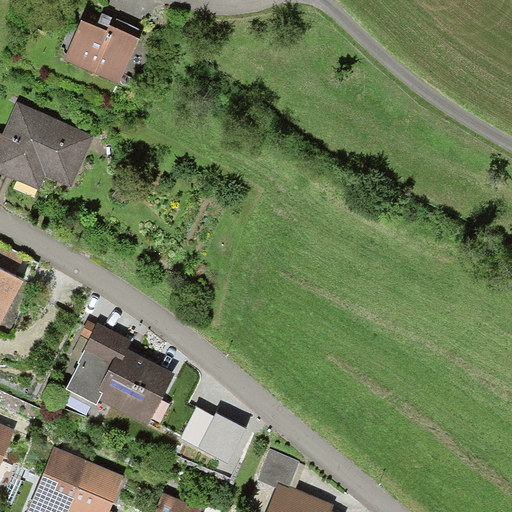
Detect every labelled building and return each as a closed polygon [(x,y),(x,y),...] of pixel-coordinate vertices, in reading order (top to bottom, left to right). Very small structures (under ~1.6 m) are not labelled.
[(102,15),(87,9),(64,61),(120,85),(143,31),(113,18),(113,19),(108,17),(103,14),(102,15)] [(94,138),(16,104),(3,135),(0,133),(0,174),(10,178),(41,192),(47,178),(72,188),(94,138)] [(0,328),(23,285),(4,275),(0,272),(0,328)] [(133,343),(98,325),(84,352),(112,367),(114,362),(122,366),(129,352),(133,343)] [(175,376),(129,352),(122,366),(114,362),(112,367),(84,352),(78,365),(80,366),(66,392),(97,408),(100,402),(148,428),(175,376)] [(16,431),(0,424),(0,469),(2,463),(16,431)] [(29,511),(70,511),(90,463),(55,449),(42,480),(29,511)] [(300,461),(270,449),(258,481),(277,489),(278,486),(289,490),(290,488),(300,461)] [(125,478),(90,463),(70,511),(111,511),(112,510),(125,478)] [(319,500),(290,488),(289,490),(278,486),(277,489),(267,511),(331,511),(334,506),(319,500)] [(156,511),(198,511),(200,509),(163,494),(156,511)]
